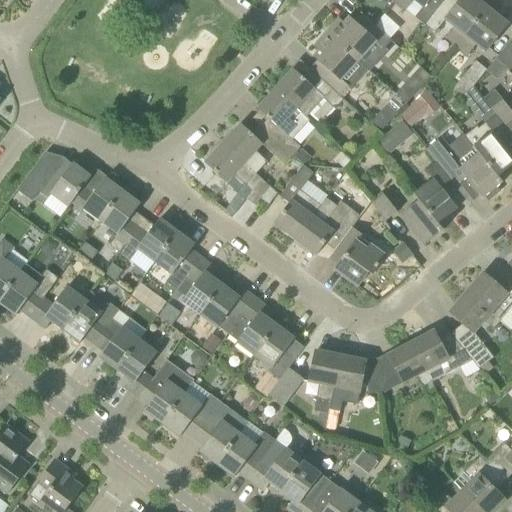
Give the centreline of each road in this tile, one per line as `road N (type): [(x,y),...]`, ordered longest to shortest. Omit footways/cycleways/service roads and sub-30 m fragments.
road 1 (residential): [(511,215),(392,311),(357,320),(149,172)]
road 2 (residential): [(149,172),(279,37)]
road 3 (residential): [(0,363),(138,465)]
road 4 (residential): [(149,172),(32,117)]
